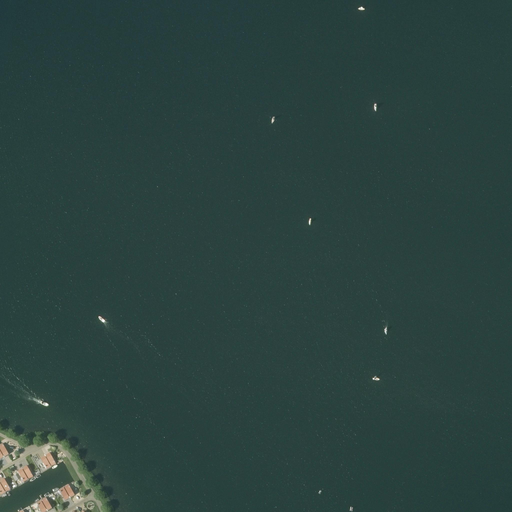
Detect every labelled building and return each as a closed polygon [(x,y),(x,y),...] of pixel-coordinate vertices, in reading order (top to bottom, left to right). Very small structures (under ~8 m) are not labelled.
[(3,445),(0,446),(0,453),(3,458),(9,455),(3,445)] [(49,454),(43,458),(49,468),(55,465),(49,454)] [(43,458),(37,461),(43,472),(49,468),(43,458)] [(26,467),(20,471),(26,481),(32,478),(26,467)] [(20,471),(14,474),(20,485),(26,481),(20,471)] [(3,480),(0,481),(0,487),(3,493),(9,490),(3,480)] [(69,486),(63,489),(69,500),(75,496),(69,486)] [(63,489),(57,492),(63,503),(69,500),(63,489)] [(47,498),(41,501),(47,511),(53,509),(47,498)] [(41,501),(35,505),(39,511),(46,511),(47,511),(41,501)]
